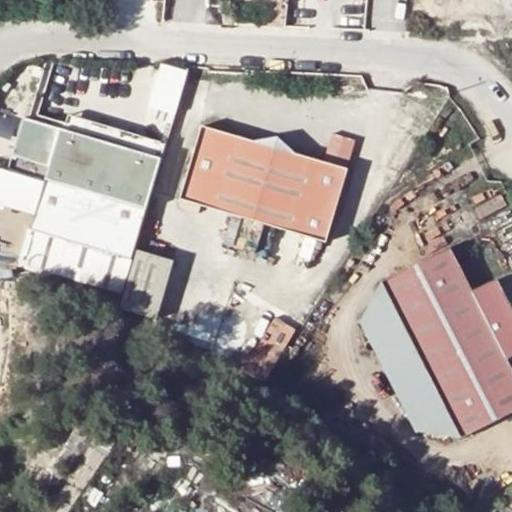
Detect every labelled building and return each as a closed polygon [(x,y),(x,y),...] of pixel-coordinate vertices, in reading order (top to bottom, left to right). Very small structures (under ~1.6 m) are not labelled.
[(423,136),(437,112),(414,98),(400,123),(423,136)] [(132,256),(162,155),(63,125),(32,226),(132,256)] [(250,142),(199,126),(178,199),(325,243),(346,170),(297,156),(282,152),(274,143),(262,146),(250,142)] [(449,245),(382,281),(421,358),(461,437),(511,409),(511,368),(506,357),(511,353),(511,307),(496,277),(473,289),(449,245)] [(248,363),(269,377),(300,329),(279,316),(248,363)]
